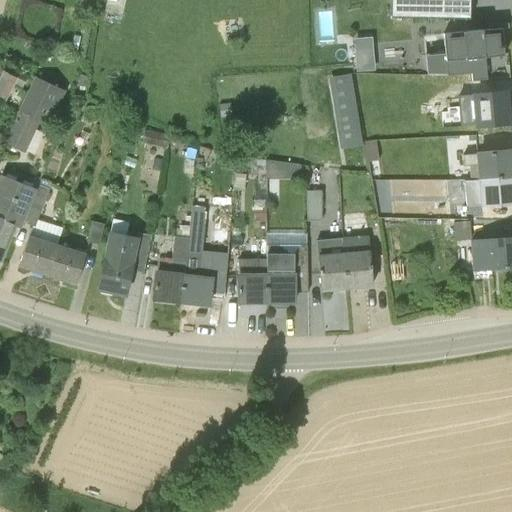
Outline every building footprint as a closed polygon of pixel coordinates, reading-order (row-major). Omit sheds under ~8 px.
[(392,0),(392,15),(470,16),(470,0),(392,0)] [(322,9),(321,39),(335,40),(336,9),(322,9)] [(485,58),(504,56),(501,29),(488,30),(443,34),(445,54),(446,73),(447,75),(471,73),(471,82),(487,80),(485,58)] [(376,66),(375,34),(357,34),(358,66),(376,66)] [(70,50),(77,51),(80,37),(73,36),(70,50)] [(0,99),(6,102),(17,79),(2,71),(0,74),(0,99)] [(335,76),(346,148),(364,145),(353,74),(335,76)] [(85,88),(88,77),(80,75),(77,86),(85,88)] [(34,78),(5,142),(26,152),(39,123),(49,127),(65,92),(34,78)] [(475,127),(508,123),(506,92),(457,98),(458,109),(459,126),(475,125),(475,127)] [(219,106),(220,117),(231,115),(229,104),(219,106)] [(146,128),(143,143),(166,148),(169,137),(157,134),(157,131),(146,128)] [(382,178),(377,140),(365,142),(370,180),(382,178)] [(463,166),(469,165),(470,180),(511,176),(511,164),(511,161),(510,151),(462,154),(463,166)] [(268,162),(267,178),(280,178),(280,163),(268,162)] [(22,222),(35,189),(1,176),(0,178),(0,258),(9,237),(15,240),(22,222)] [(511,176),(470,180),(471,195),(465,195),(466,206),(511,202),(511,176)] [(48,189),(37,184),(35,189),(22,222),(34,227),(36,220),(48,189)] [(307,221),(320,221),(320,192),(307,192),(307,221)] [(266,205),(255,205),(255,222),(266,222),(266,205)] [(202,240),(205,208),(192,207),(188,239),(202,240)] [(86,242),(98,245),(104,226),(92,222),(86,242)] [(455,241),(470,240),(469,223),(443,225),(444,238),(455,237),(455,241)] [(109,231),(98,290),(125,296),(138,237),(109,231)] [(267,274),(266,274),(266,302),(279,302),(279,301),(293,301),(293,302),(294,302),(294,293),(307,293),(307,246),(306,246),(306,234),(266,234),(266,246),(266,259),(266,263),(267,263),(267,274)] [(47,275),(57,245),(30,236),(18,267),(19,267),(20,266),(47,275)] [(342,239),(346,288),(362,286),(362,285),(372,284),(369,253),(368,236),(357,237),(342,239)] [(174,237),(171,262),(185,263),(188,239),(185,238),(175,237),(174,237)] [(511,237),(472,241),(473,270),(511,266),(511,237)] [(316,241),(320,289),(330,288),(330,289),(346,288),(342,239),(316,241)] [(75,285),(85,255),(57,245),(47,275),(74,284),(74,285),(75,285)] [(266,302),(266,274),(267,274),(267,263),(266,263),(266,259),(238,259),(238,274),(238,302),(239,302),(239,301),(253,301),(253,302),(266,302)] [(181,302),(184,274),(170,272),(157,271),(153,299),(154,299),(154,298),(168,299),(168,300),(181,302)] [(212,277),(198,276),(184,274),(181,302),(194,303),(194,302),(208,304),(208,305),(209,305),(212,277)]
